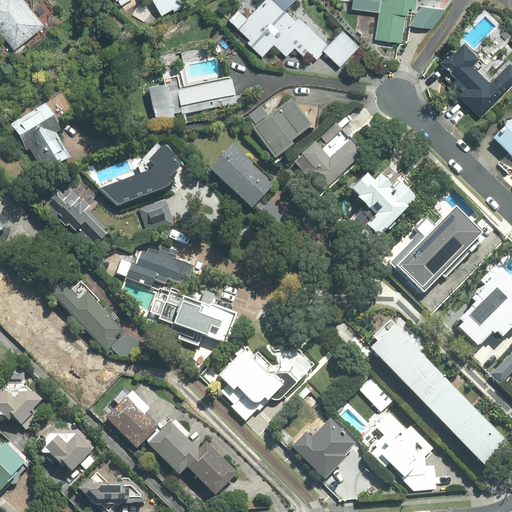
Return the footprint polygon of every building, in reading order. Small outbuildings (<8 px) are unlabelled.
[(43,0),(41,0),(32,9),(23,0),(0,0),(0,36),(12,50),(54,12),(43,0)] [(114,0),(118,6),(128,0),(151,0),(161,17),(187,3),(185,0),(114,0)] [(291,0),(261,0),(245,17),(237,9),(227,20),(248,40),(243,44),(259,58),(271,45),(283,57),(293,47),(303,56),(308,51),(316,59),(322,52),(338,67),(359,45),(341,28),(329,41),(299,13),(293,19),(282,9),(291,0)] [(352,0),(351,8),(377,12),(373,38),(400,42),(404,14),(407,14),(408,9),(413,10),(414,0),(352,0)] [(440,13),(424,2),(409,23),(425,35),(440,13)] [(456,29),(445,21),(437,32),(447,41),(456,29)] [(479,118),(511,82),(511,67),(507,63),(492,79),(485,72),(495,61),(492,58),(501,48),(489,37),(476,52),(461,38),(437,64),(446,71),(442,76),(447,81),(444,85),(479,118)] [(184,113),(234,102),(229,76),(178,87),(184,113)] [(166,82),(146,85),(152,120),(171,117),(166,82)] [(59,92),(7,119),(37,174),(69,157),(50,122),(70,112),(59,92)] [(308,129),(287,103),(252,132),(273,160),(291,146),(289,144),(308,129)] [(511,117),(491,140),(507,156),(506,158),(511,163),(511,117)] [(323,190),(363,152),(333,122),(320,135),(326,141),(318,148),(313,142),(299,156),(314,172),(310,177),(323,190)] [(228,144),(206,169),(250,209),(273,184),(228,144)] [(370,245),(415,200),(384,170),(374,179),(367,172),(349,191),(362,205),(346,221),(370,245)] [(62,177),(41,200),(73,232),(79,226),(96,243),(108,231),(86,209),(90,205),(62,177)] [(174,225),(165,201),(137,210),(146,234),(174,225)] [(287,220),(268,203),(260,211),(279,229),(287,220)] [(440,275),(445,280),(477,245),(473,241),(479,235),(451,209),(434,228),(422,217),(410,230),(416,235),(389,264),(422,294),(440,275)] [(134,257),(126,254),(117,275),(123,278),(115,297),(160,315),(155,329),(197,346),(201,336),(224,346),(235,318),(212,308),(216,299),(202,293),(198,303),(153,284),(156,276),(184,287),(191,270),(174,263),(178,252),(169,248),(168,251),(160,247),(157,254),(147,251),(145,256),(136,252),(134,257)] [(0,268),(0,311),(3,314),(24,293),(0,268)] [(511,286),(499,272),(468,300),(472,305),(456,319),(462,325),(456,331),(474,350),(492,333),(498,339),(511,326),(511,286)] [(146,350),(124,335),(96,305),(99,302),(80,282),(72,290),(62,280),(48,293),(104,353),(108,349),(126,368),(146,350)] [(35,305),(20,320),(39,340),(54,325),(35,305)] [(506,443),(390,327),(367,350),(483,466),(506,443)] [(277,360),(270,368),(255,353),(251,358),(242,350),(215,377),(225,386),(215,396),(244,424),(268,399),(274,405),(314,363),(290,340),(274,357),(277,360)] [(511,354),(489,374),(499,385),(511,373),(511,354)] [(7,370),(8,380),(22,380),(22,369),(7,370)] [(393,401),(370,379),(359,391),(381,413),(393,401)] [(12,397),(3,387),(0,390),(0,416),(2,416),(7,421),(10,419),(18,426),(40,403),(23,386),(12,397)] [(147,410),(141,404),(147,398),(135,386),(129,392),(102,419),(133,450),(156,427),(143,414),(147,410)] [(309,423),(286,446),(321,481),(355,448),(351,444),(357,438),(327,407),(310,424),(309,423)] [(430,450),(408,428),(404,431),(388,414),(372,428),(382,439),(373,448),(375,450),(369,455),(382,470),(388,464),(413,491),(434,491),(433,466),(423,467),(422,458),(430,450)] [(221,461),(225,457),(212,444),(208,448),(204,444),(197,451),(185,439),(188,437),(171,420),(147,444),(178,475),(186,467),(215,496),(235,475),(221,461)] [(70,474),(94,447),(78,432),(75,436),(64,426),(43,450),(70,474)] [(0,490),(8,483),(5,480),(20,464),(6,449),(2,443),(0,444),(0,490)] [(104,483),(95,474),(78,491),(98,511),(112,511),(121,504),(143,504),(142,495),(130,483),(104,483)]
